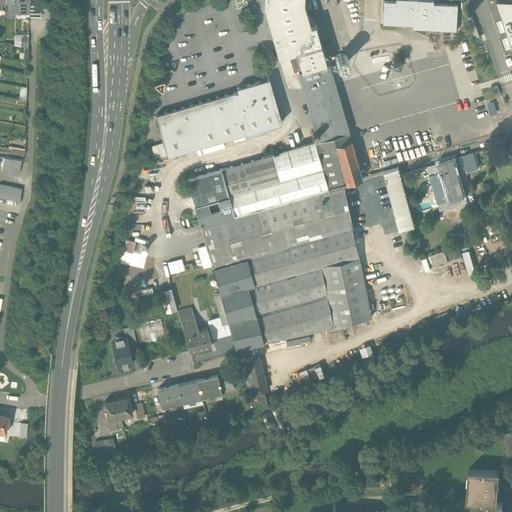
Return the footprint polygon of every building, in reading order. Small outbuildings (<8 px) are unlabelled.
[(16,0),(4,0),(5,1),(9,1),(9,10),(16,10),(16,0)] [(16,0),(16,10),(16,18),(18,18),(18,21),(29,21),(29,18),(29,6),(29,0),(16,0)] [(296,51),(320,44),(314,25),(310,26),(303,2),(302,0),(264,0),(265,11),(278,57),(288,54),(296,51)] [(396,0),(396,2),(384,2),(383,25),(413,26),(413,29),(456,31),(458,5),(434,4),(434,1),(412,0),(396,0)] [(511,1),(496,1),(511,48),(511,1)] [(41,6),(29,6),(29,18),(40,18),(41,6)] [(28,38),(14,37),(14,46),(21,47),(28,48),(28,38)] [(302,72),(326,65),(320,44),(296,51),(302,72)] [(21,47),(19,59),(28,61),(29,52),(28,51),(29,49),(28,48),(21,47)] [(298,73),(302,72),(296,51),(288,54),(294,73),(298,72),(298,73)] [(338,67),(340,68),(340,67),(342,67),(344,66),(345,64),(345,63),(346,61),(345,59),(344,57),(342,56),(341,55),(339,55),(337,56),(335,57),(334,58),(333,60),(333,62),(334,64),(335,66),(336,67),(338,67)] [(315,143),(327,188),(341,184),(361,178),(340,105),(331,71),(338,69),(340,68),(340,67),(340,68),(338,67),(336,67),(335,66),(334,64),(329,66),(302,74),(299,75),(315,131),(316,131),(317,131),(318,131),(318,132),(319,132),(319,133),(319,134),(319,135),(318,135),(318,136),(317,136),(319,142),(315,143)] [(302,74),(329,66),(329,64),(326,65),(302,72),(302,74)] [(237,91),(155,115),(167,156),(281,123),(268,78),(253,82),(236,87),(237,91)] [(155,159),(166,155),(162,142),(151,146),(155,159)] [(246,258),(253,284),(316,266),(358,258),(351,229),(341,184),(327,188),(315,143),(182,181),(184,188),(189,187),(206,246),(204,247),(209,267),(212,266),(212,268),(246,258)] [(440,211),(465,204),(457,175),(477,169),(472,154),(438,164),(441,173),(435,174),(429,176),(433,189),(445,186),(449,200),(446,200),(445,197),(436,200),(440,211)] [(4,159),(1,172),(19,175),(21,163),(4,159)] [(441,173),(438,164),(432,166),(435,174),(441,173)] [(414,226),(398,168),(383,172),(399,230),(404,229),(404,231),(410,229),(409,227),(414,226)] [(21,191),(0,186),(0,199),(19,202),(21,191)] [(458,247),(446,250),(449,261),(461,258),(458,247)] [(265,352),(264,343),(370,316),(358,257),(358,258),(316,266),(253,284),(219,294),(219,293),(214,295),(222,324),(228,322),(231,334),(237,354),(239,354),(253,412),(268,407),(264,391),(266,390),(257,353),(265,352)] [(219,294),(253,284),(246,258),(212,268),(219,293),(219,294)] [(135,286),(124,289),(126,295),(137,293),(135,286)] [(176,291),(167,292),(170,311),(179,310),(176,291)] [(147,322),(138,324),(143,345),(165,339),(159,310),(157,309),(146,312),(145,313),(147,322)] [(182,326),(195,323),(191,309),(177,312),(182,326)] [(447,313),(436,318),(440,328),(451,324),(447,313)] [(216,339),(231,334),(228,322),(222,324),(222,325),(213,327),(216,339)] [(198,331),(195,323),(182,326),(185,335),(189,352),(212,347),(207,329),(198,331)] [(126,339),(127,346),(136,344),(132,327),(123,329),(126,339)] [(115,341),(112,342),(118,368),(123,367),(123,368),(127,367),(127,366),(132,365),(127,346),(126,339),(123,339),(115,340),(115,341)] [(217,375),(221,392),(234,389),(230,372),(217,375)] [(197,380),(201,397),(208,396),(209,398),(214,396),(213,394),(221,392),(217,375),(197,380)] [(177,385),(182,402),(189,400),(189,402),(194,401),(194,399),(201,397),(197,380),(177,385)] [(182,402),(177,385),(157,389),(162,407),(169,405),(170,407),(175,406),(174,404),(182,402)] [(116,399),(120,417),(132,414),(128,397),(116,399)] [(120,417),(116,399),(104,402),(108,420),(120,417)] [(142,403),(134,405),(137,419),(145,417),(142,403)] [(9,416),(0,414),(0,432),(5,434),(9,416)] [(164,415),(158,416),(161,430),(167,428),(164,415)] [(123,427),(120,417),(108,420),(106,420),(109,431),(123,427)] [(149,427),(160,425),(158,417),(147,419),(149,427)] [(511,436),(511,433),(500,436),(509,469),(511,467),(511,436)] [(108,442),(102,443),(105,456),(111,454),(108,442)] [(392,468),(384,471),(386,477),(394,474),(392,468)] [(499,472),(468,470),(466,501),(472,502),(471,511),(501,511),(502,504),(496,504),(499,472)]
